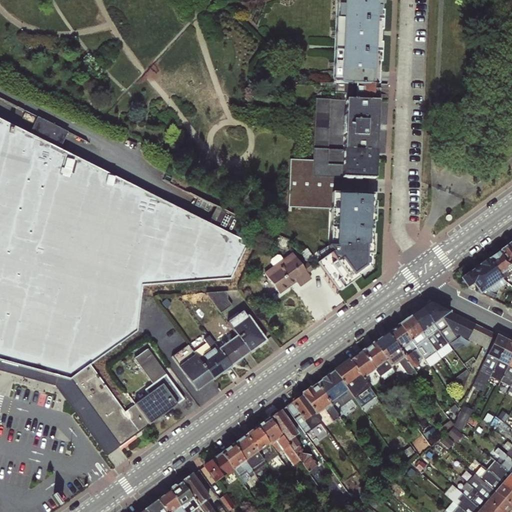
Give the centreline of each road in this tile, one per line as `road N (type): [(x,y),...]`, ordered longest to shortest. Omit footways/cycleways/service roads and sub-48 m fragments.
road 1 (residential): [(421,271),(89,511)]
road 2 (residential): [(405,0),(399,239),(421,271)]
